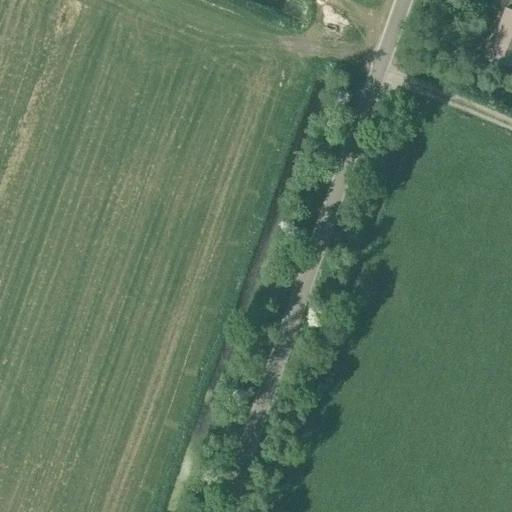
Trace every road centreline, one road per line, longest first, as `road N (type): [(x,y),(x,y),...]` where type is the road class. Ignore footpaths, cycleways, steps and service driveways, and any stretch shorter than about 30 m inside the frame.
road 1 (unclassified): [(222,511),(401,0)]
road 2 (unknown): [(377,69),(511,124)]
